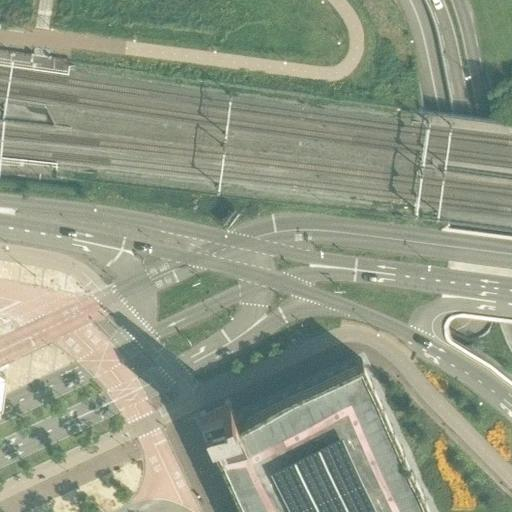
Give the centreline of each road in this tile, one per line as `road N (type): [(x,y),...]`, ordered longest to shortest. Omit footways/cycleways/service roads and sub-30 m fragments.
road 1 (motorway): [(190,511),(0,111)]
road 2 (secondary): [(435,0),(492,282),(511,334)]
road 3 (secondary): [(511,263),(459,0)]
road 4 (motorway): [(107,511),(0,292)]
road 5 (secondary): [(236,243),(108,214),(0,202)]
road 6 (secondary): [(68,234),(256,277)]
road 7 (tertiary): [(0,454),(174,372)]
road 8 (tertiary): [(174,372),(323,299)]
road 9 (secondary): [(68,234),(112,258),(139,286),(142,310),(125,343)]
road 10 (tertiary): [(257,286),(125,343)]
road 11 (secondary): [(493,284),(351,265)]
road 12 (tertiary): [(125,343),(0,410)]
road 13 (secondary): [(174,372),(247,317),(257,286)]
